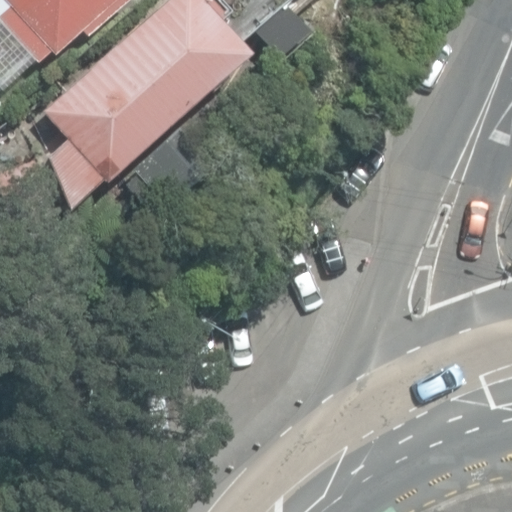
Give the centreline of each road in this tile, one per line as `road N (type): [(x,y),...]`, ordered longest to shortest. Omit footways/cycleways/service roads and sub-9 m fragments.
road 1 (unclassified): [(511,45),(446,193),(423,304),(446,414)]
road 2 (secondary): [(446,414),(294,511)]
